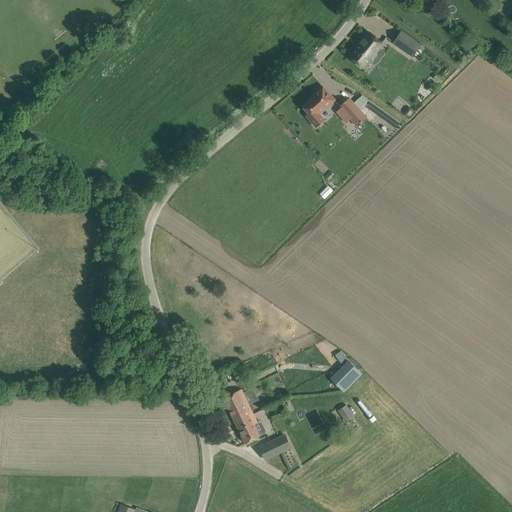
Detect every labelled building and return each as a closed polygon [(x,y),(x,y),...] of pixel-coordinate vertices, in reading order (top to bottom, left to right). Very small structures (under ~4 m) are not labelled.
[(377,52),(376,51),(382,43),(368,32),(358,44),(360,46),(350,58),(363,69),(377,52)] [(412,56),(420,45),(409,38),(401,49),(412,56)] [(326,108),(334,100),(322,87),(313,95),(314,96),(302,106),(308,114),(306,116),(316,127),(324,120),(318,113),(325,106),(326,108)] [(366,118),(349,98),(339,107),(356,126),(366,118)] [(330,378),(344,393),(361,375),(349,360),(330,378)] [(241,389),(232,394),(223,398),(235,423),(253,414),(241,389)] [(349,404),(339,410),(346,423),(356,417),(349,404)] [(253,414),(235,423),(245,443),(254,439),(259,436),(259,435),(266,432),(260,421),(257,423),(253,414)] [(284,435),(259,447),(265,460),(290,448),(284,435)]
